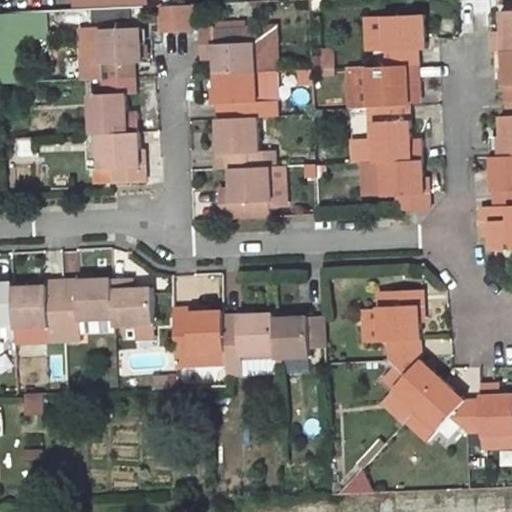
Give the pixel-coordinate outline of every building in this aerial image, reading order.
[(191,5),(176,6),(177,29),(192,29),(191,5)] [(160,6),(161,30),(177,29),(176,6),(161,6),(160,6)] [(92,9),(92,22),(132,20),(131,8),(92,9)] [(505,30),(505,35),(493,36),(493,51),(505,50),(511,49),(511,9),(503,10),(505,30)] [(10,13),(0,13),(0,54),(11,54),(10,13)] [(426,49),(425,14),(386,16),(386,18),(388,47),(389,66),(419,64),(419,49),(426,49)] [(386,18),(368,18),(369,47),(388,47),(386,18)] [(101,28),(103,50),(104,78),(136,77),(135,61),(143,61),(142,26),(101,28)] [(249,41),(248,27),(216,28),(217,58),(217,73),(257,71),(277,70),(276,40),(249,41)] [(103,50),(101,28),(80,29),(83,79),(104,78),(103,50)] [(201,28),(203,58),(217,58),(216,28),(201,28)] [(379,106),(411,105),(410,85),(410,79),(420,79),(419,64),(389,66),(370,66),(371,106),(379,106)] [(370,66),(349,67),(351,107),(371,106),(370,66)] [(259,100),(257,71),(217,73),(219,118),(261,116),(279,116),(279,100),(259,100)] [(90,94),(92,133),(99,133),(139,131),(138,117),(128,117),(127,111),(127,93),(137,92),(136,77),(104,78),(105,94),(90,94)] [(503,134),(502,141),(493,141),(493,155),(511,153),(511,100),(507,101),(507,115),(503,115),(503,134)] [(412,138),(411,105),(379,106),(379,120),(377,121),(378,161),(384,161),(424,159),(423,144),(412,144),(412,138)] [(261,151),(261,116),(219,118),(220,138),(215,138),(217,168),(231,167),(272,166),(277,165),(277,150),(261,151)] [(99,133),(100,169),(114,169),(115,182),(147,181),(145,151),(141,151),(139,131),(99,133)] [(511,153),(493,155),(495,205),(511,204),(511,153)] [(425,179),(424,159),(384,161),(387,196),(398,195),(399,210),(430,209),(429,179),(425,179)] [(364,162),(367,197),(387,196),(384,161),(378,161),(364,162)] [(288,206),(286,165),(277,165),(272,166),(274,200),(271,201),(271,206),(288,206)] [(272,166),(231,167),(232,188),(233,203),(221,204),(221,217),(272,215),(271,206),(271,201),(274,200),(272,166)] [(221,204),(233,203),(232,188),(219,188),(221,204)] [(492,220),(493,249),(511,248),(511,204),(495,205),(483,206),(484,221),(492,220)] [(81,319),(116,318),(114,276),(64,278),(67,339),(82,339),(81,319)] [(135,287),(129,287),(129,276),(114,276),(116,318),(116,324),(125,324),(126,336),(138,335),(138,338),(157,337),(154,285),(135,287)] [(16,326),(50,325),(51,339),(67,339),(64,278),(49,279),(49,285),(14,286),(16,322),(16,326)] [(0,322),(16,322),(14,286),(14,282),(0,281),(0,322)] [(423,320),(423,289),(388,291),(379,291),(379,308),(380,340),(389,340),(420,339),(420,320),(423,320)] [(203,307),(175,307),(176,339),(178,365),(184,365),(183,358),(193,358),(194,352),(228,350),(226,315),(226,310),(205,311),(203,307)] [(364,309),(364,341),(380,340),(379,308),(364,309)] [(275,313),(226,315),(228,350),(228,363),(229,375),(242,374),(242,354),(277,353),(275,313)] [(325,315),(290,316),(289,313),(275,313),(277,353),(277,357),(312,356),(313,348),(327,347),(325,315)] [(81,319),(82,339),(117,339),(116,324),(116,318),(81,319)] [(0,322),(0,334),(16,334),(16,326),(16,322),(0,322)] [(16,334),(16,339),(51,339),(50,325),(16,326),(16,334)] [(444,380),(421,360),(420,339),(389,340),(389,361),(406,376),(394,388),(417,409),(444,380)] [(183,358),(184,365),(228,363),(228,350),(194,352),(193,358),(183,358)] [(170,375),(154,376),(155,388),(170,387),(170,375)] [(466,400),(444,380),(417,409),(439,429),(452,417),(468,432),(483,431),(481,398),(466,400)] [(511,435),(511,392),(502,393),(497,394),(495,383),(481,384),(481,398),(483,431),(483,436),(511,435)] [(29,393),(30,415),(42,414),(42,393),(29,393)]
